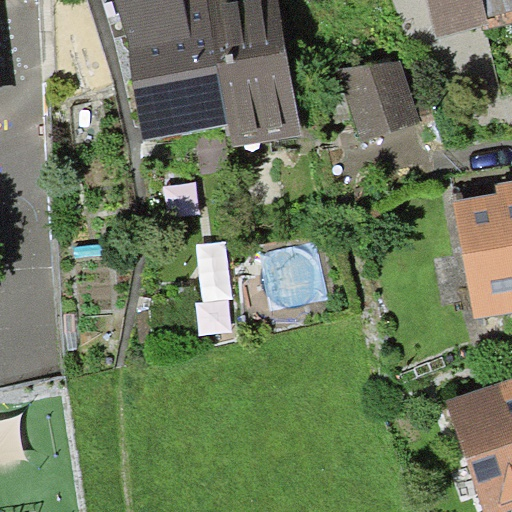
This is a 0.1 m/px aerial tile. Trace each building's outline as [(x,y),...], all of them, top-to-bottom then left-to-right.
[(230,124),(208,0),(119,0),(121,11),(144,139),(230,124)] [(279,0),(208,0),(230,124),(233,147),(302,135),(279,0)] [(511,0),(428,0),(438,35),(486,22),(488,28),(511,21),(511,0)] [(399,62),(337,67),(363,142),(420,123),(399,62)] [(511,179),(496,183),(497,192),(456,199),(475,318),(511,311),(511,179)] [(511,376),(447,398),(485,511),(503,511),(511,509),(511,376)]
